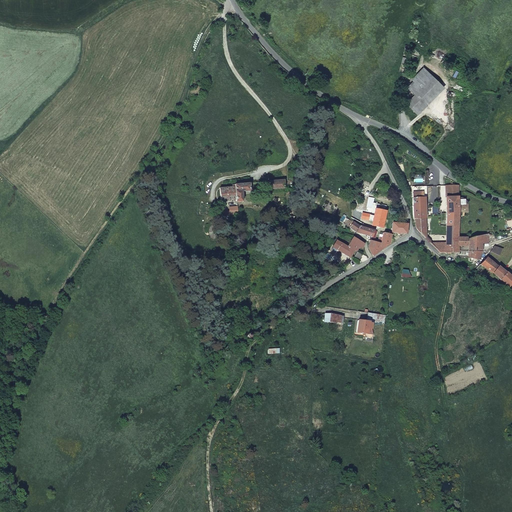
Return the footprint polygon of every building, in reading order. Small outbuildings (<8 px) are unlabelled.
[(284,188),(283,180),(268,181),(269,189),(284,188)] [(250,189),(250,182),(233,183),(234,186),(217,188),(219,200),(235,199),(235,201),(242,201),(242,190),(250,189)] [(414,219),(425,218),(423,198),(427,198),(426,187),(412,187),(414,219)] [(458,198),(446,198),(447,227),(459,227),(458,205),(458,198)] [(235,205),(219,206),(220,215),(236,214),(235,205)] [(385,220),(387,213),(377,210),(371,229),(374,230),(381,233),(385,220)] [(425,218),(414,219),(417,228),(419,231),(421,234),(427,239),(425,218)] [(358,231),(372,237),(373,237),(374,230),(371,229),(360,226),(356,221),(352,225),(358,230),(358,231)] [(408,235),(408,225),(393,223),(393,235),(408,235)] [(459,227),(447,227),(447,238),(459,238),(459,227)] [(381,233),(374,230),(373,237),(372,237),(371,243),(381,245),(384,234),(381,233)] [(381,245),(371,243),(370,249),(375,258),(389,247),(391,246),(393,237),(384,234),(381,245)] [(469,241),(470,259),(480,259),(482,255),(482,245),(488,244),(487,235),(480,237),(469,241)] [(362,242),(354,237),(349,246),(345,244),(341,251),(345,254),(355,260),(358,252),(360,248),(363,250),(366,244),(362,242)] [(447,245),(433,246),(442,254),(459,253),(459,247),(468,247),(468,241),(468,239),(459,239),(459,238),(447,238),(447,245)] [(492,252),(495,254),(499,258),(503,251),(495,247),(492,252)] [(481,266),(500,281),(507,274),(488,259),(487,260),(481,266)] [(511,278),(507,274),(500,281),(509,288),(511,285),(511,278)] [(342,316),(332,314),(331,321),(341,323),(342,316)] [(361,320),(360,332),(371,333),(371,328),(374,328),(374,323),(372,323),(372,321),(361,320)]
